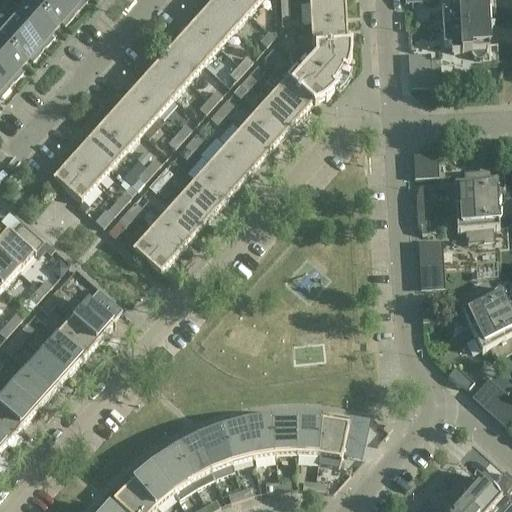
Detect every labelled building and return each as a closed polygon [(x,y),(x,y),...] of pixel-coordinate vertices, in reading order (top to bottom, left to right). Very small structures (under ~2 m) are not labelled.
[(76,17),(57,0),(23,0),(23,1),(57,32),(62,26),(65,29),(76,17)] [(85,0),(57,0),(76,17),(87,5),(84,2),(85,0)] [(250,19),(229,0),(218,0),(208,12),(235,36),(250,19)] [(264,0),(229,0),(250,19),(266,1),(264,0)] [(288,0),(279,0),(281,20),(290,20),(288,0)] [(57,32),(23,1),(7,19),(44,52),(55,40),(52,37),(57,32)] [(345,4),(310,6),(311,29),(347,27),(345,4)] [(442,14),(442,32),(490,29),(489,21),(488,21),(487,4),(469,5),(458,5),(458,6),(451,6),(451,13),(442,14)] [(235,36),(208,12),(193,29),(219,53),(235,36)] [(44,52),(7,19),(0,26),(0,45),(25,67),(30,62),(33,65),(44,52)] [(347,27),(311,29),(312,52),(316,52),(316,60),(343,74),(347,77),(355,64),(354,60),(352,48),(348,48),(347,27)] [(219,53),(193,29),(177,46),(204,70),(219,53)] [(490,29),(442,32),(443,49),(453,49),(453,56),(461,55),(461,56),(470,55),(471,58),(473,61),(475,63),(478,63),(481,62),(484,60),(486,58),(486,54),(489,54),(488,37),(490,37),(490,29)] [(267,51),(275,41),(269,36),(260,45),(267,51)] [(286,38),(277,48),(290,59),(299,50),(286,38)] [(25,67),(0,45),(0,77),(12,88),(23,76),(20,73),(25,67)] [(204,70),(177,46),(162,63),(189,87),(204,70)] [(285,65),(272,53),(264,63),(277,74),(285,65)] [(245,75),(253,66),(247,60),(238,70),(245,75)] [(287,84),(283,88),(309,112),(313,108),(314,110),(326,104),(338,93),(333,90),(343,74),(316,60),(301,78),(292,70),(283,80),(287,84)] [(428,60),(410,61),(411,91),(429,90),(428,60)] [(189,87),(162,63),(147,80),(173,104),(189,87)] [(245,75),(238,70),(230,79),(236,85),(245,75)] [(264,76),(257,70),(241,89),(247,95),(264,76)] [(12,88),(0,77),(0,99),(1,100),(12,88)] [(173,104),(147,80),(132,97),(158,121),(173,104)] [(309,112),(283,88),(271,102),(297,125),(309,112)] [(214,110),(223,100),(216,94),(208,104),(214,110)] [(158,121),(132,97),(116,114),(143,138),(158,121)] [(297,125),(271,102),(258,116),(285,139),(297,125)] [(214,110),(208,104),(199,113),(206,119),(214,110)] [(234,110),(227,104),(210,123),(217,129),(234,110)] [(143,138),(116,114),(101,131),(128,155),(143,138)] [(285,139),(258,116),(246,129),(272,153),(285,139)] [(183,144),(191,135),(185,129),(177,138),(183,144)] [(272,153),(246,129),(233,143),(260,167),(272,153)] [(128,155),(101,131),(86,148),(112,172),(128,155)] [(183,144),(177,138),(168,147),(175,153),(183,144)] [(202,144),(196,139),(179,157),(186,163),(202,144)] [(260,167),(233,143),(221,157),(248,181),(260,167)] [(112,172),(86,148),(70,165),(97,189),(112,172)] [(440,156),(416,157),(417,181),(441,180),(440,156)] [(248,181),(221,157),(209,171),(235,195),(248,181)] [(153,178),(161,168),(155,163),(146,172),(153,178)] [(97,189),(70,165),(53,184),(55,185),(56,184),(81,207),(97,189)] [(235,195),(209,171),(196,185),(223,208),(235,195)] [(153,178),(146,172),(138,181),(144,187),(153,178)] [(172,178),(166,172),(149,191),(155,197),(172,178)] [(454,188),(455,212),(498,210),(496,186),(488,187),(488,175),(463,176),(464,188),(454,188)] [(223,208),(196,185),(184,198),(210,222),(223,208)] [(427,190),(419,190),(416,202),(416,215),(428,214),(427,190)] [(122,212),(131,202),(124,197),(116,206),(122,212)] [(210,222),(184,198),(172,212),(198,236),(210,222)] [(122,212),(116,206),(107,215),(114,221),(122,212)] [(142,212),(135,206),(118,225),(125,231),(142,212)] [(498,210),(455,212),(457,236),(467,236),(467,248),(492,246),(491,235),(499,234),(498,210)] [(198,236),(172,212),(159,226),(186,250),(198,236)] [(428,214),(416,215),(417,227),(421,239),(430,238),(428,214)] [(186,250),(159,226),(147,240),(173,264),(186,250)] [(8,234),(0,243),(0,258),(19,276),(35,258),(8,234)] [(173,264),(147,240),(133,255),(134,257),(135,255),(160,278),(173,264)] [(421,244),(422,291),(445,290),(443,243),(421,244)] [(19,276),(0,258),(0,289),(4,293),(19,276)] [(60,281),(68,272),(61,265),(53,274),(60,281)] [(44,299),(53,289),(46,283),(38,293),(44,299)] [(461,314),(471,336),(509,317),(499,296),(492,299),(487,288),(465,299),(469,310),(461,314)] [(44,299),(38,293),(30,302),(36,308),(44,299)] [(64,299),(57,293),(49,303),(55,309),(64,299)] [(433,302),(425,302),(422,313),(422,327),(434,327),(433,302)] [(55,309),(49,303),(41,312),(47,318),(55,309)] [(88,305),(72,323),(98,347),(113,331),(114,332),(115,330),(88,305)] [(14,333),(22,323),(16,317),(7,327),(14,333)] [(511,322),(509,317),(471,336),(482,357),(491,353),(496,364),(511,355),(511,322)] [(72,323),(57,340),(83,364),(98,347),(72,323)] [(14,333),(7,327),(0,334),(0,336),(6,342),(14,333)] [(33,333),(27,327),(18,337),(25,343),(33,333)] [(25,343),(18,337),(10,346),(17,352),(25,343)] [(83,364),(57,340),(41,357),(68,381),(83,364)] [(41,357),(26,374),(53,398),(68,381),(41,357)] [(458,389),(469,393),(474,387),(456,371),(448,380),(458,389)] [(26,374),(11,391),(37,415),(53,398),(26,374)] [(504,426),(511,417),(511,388),(498,374),(474,397),(504,426)] [(11,391),(0,403),(0,412),(22,432),(37,415),(11,391)] [(0,412),(0,443),(7,449),(22,432),(0,412)] [(297,423),(271,424),(275,460),(297,458),(297,423)] [(322,424),(297,423),(297,458),(319,460),(322,424)] [(271,424),(246,428),(253,463),(275,460),(271,424)] [(349,428),(322,424),(319,460),(340,463),(339,465),(341,465),(349,428)] [(246,428),(221,435),(232,469),(253,463),(246,428)] [(232,469),(221,435),(197,444),(211,477),(232,469)] [(211,477),(197,444),(174,456),(195,493),(214,483),(211,477)] [(195,493),(174,456),(152,470),(173,499),(178,505),(195,493)] [(157,511),(173,499),(152,470),(132,486),(155,511),(157,511)] [(455,488),(452,490),(476,511),(506,511),(511,506),(511,492),(500,482),(491,491),(476,478),(470,485),(466,481),(455,488)] [(279,495),(292,494),(291,485),(278,487),(279,495)] [(303,485),(303,494),(328,497),(328,488),(303,485)] [(155,511),(132,486),(114,505),(121,511),(155,511)] [(279,495),(278,487),(265,488),(266,497),(279,495)] [(476,511),(452,490),(450,494),(444,506),(448,509),(446,511),(476,511)] [(243,503),(255,499),(252,491),(240,495),(243,503)] [(243,503),(240,495),(228,498),(231,507),(243,503)]
